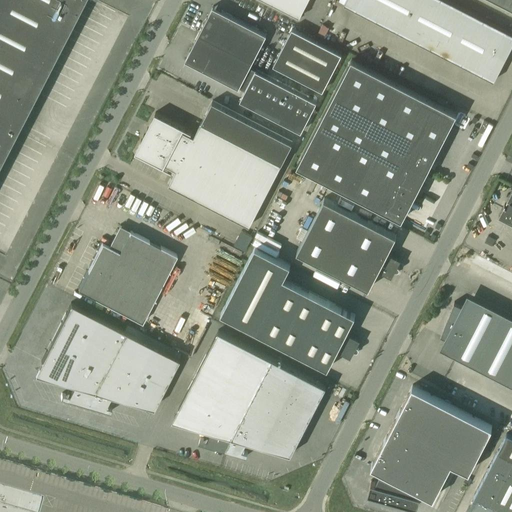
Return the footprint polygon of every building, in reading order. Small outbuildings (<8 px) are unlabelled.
[(0,0),(0,156),(80,0),(0,0)] [(307,0),(268,0),(300,16),(307,0)] [(511,32),(448,0),(345,0),(344,3),(494,80),(495,78),(484,73),(492,58),(501,62),(511,40),(511,32)] [(511,0),(492,0),(511,10),(511,0)] [(213,6),(199,33),(253,60),(267,33),(213,6)] [(342,53),(292,27),(273,64),(323,90),(342,53)] [(250,66),(253,60),(199,33),(185,59),(239,87),(239,86),(245,89),(240,99),(301,130),(317,100),(256,69),(250,66)] [(457,112),(352,58),(297,165),(402,219),(457,112)] [(293,142),(212,100),(194,136),(183,130),(184,128),(192,132),(192,131),(155,112),(135,151),(172,170),(164,166),(165,163),(177,169),(169,184),(249,225),(293,142)] [(11,231),(22,234),(37,178),(36,178),(38,169),(28,167),(26,176),(23,175),(21,182),(12,179),(7,199),(5,199),(2,209),(4,209),(0,223),(0,232),(3,234),(5,225),(12,227),(11,231)] [(511,189),(508,198),(510,199),(506,206),(504,205),(499,215),(511,221),(511,189)] [(397,234),(324,197),(297,250),(369,287),(378,270),(390,276),(394,269),(394,270),(395,270),(395,271),(396,271),(397,271),(398,271),(399,270),(399,269),(400,269),(400,268),(399,267),(399,266),(398,265),(397,265),(396,265),(399,258),(387,252),(397,234)] [(177,254),(130,230),(119,250),(102,242),(78,288),(142,321),(177,254)] [(290,264),(255,246),(221,313),(328,367),(329,365),(327,364),(335,349),(349,356),(353,350),(355,351),(356,351),(357,351),(358,351),(358,350),(359,349),(359,348),(359,347),(358,347),(358,346),(355,345),(359,338),(344,331),(352,315),(354,316),(355,314),(283,277),(290,264)] [(511,315),(474,296),(468,307),(454,301),(441,335),(455,341),(450,352),(511,382),(511,315)] [(67,398),(86,404),(124,330),(71,302),(41,360),(77,379),(67,398)] [(225,449),(272,357),(218,329),(179,407),(215,426),(205,443),(225,449)] [(124,330),(86,404),(104,409),(115,387),(147,404),(147,405),(153,407),(178,357),(124,330)] [(326,385),(272,357),(225,449),(240,454),(251,433),(285,451),(285,452),(291,453),(326,385)] [(371,465),(381,470),(421,491),(433,497),(451,462),(469,471),(492,425),(413,384),(371,465)] [(511,511),(511,435),(507,433),(474,496),(477,497),(470,511),(473,511),(511,511)] [(420,494),(421,491),(381,470),(375,481),(371,480),(368,491),(418,505),(421,494),(420,494)] [(0,511),(35,511),(38,503),(0,492),(0,511)]
